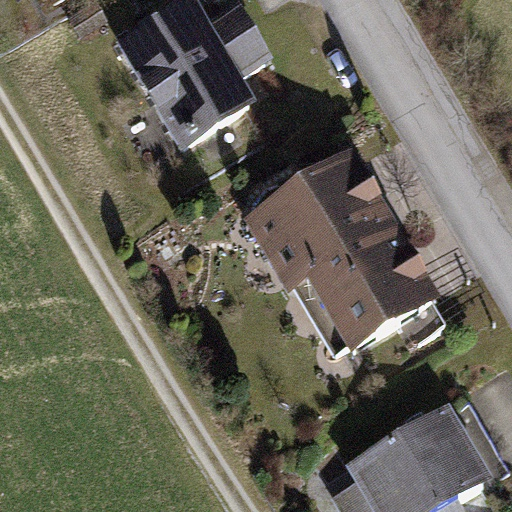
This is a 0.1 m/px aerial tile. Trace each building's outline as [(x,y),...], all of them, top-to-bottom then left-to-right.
[(96,14),(71,28),(81,45),(106,31),(96,14)] [(150,45),(124,60),(188,173),(265,130),(247,98),(279,80),(246,21),(214,39),(201,16),(174,31),(170,23),(145,37),(150,45)] [(252,237),(294,312),(400,252),(357,177),(252,237)] [(294,312),(337,387),(363,372),(370,384),(450,339),(400,252),(294,312)] [(466,421),(354,482),(362,497),(337,511),(484,511),(509,499),(466,421)]
